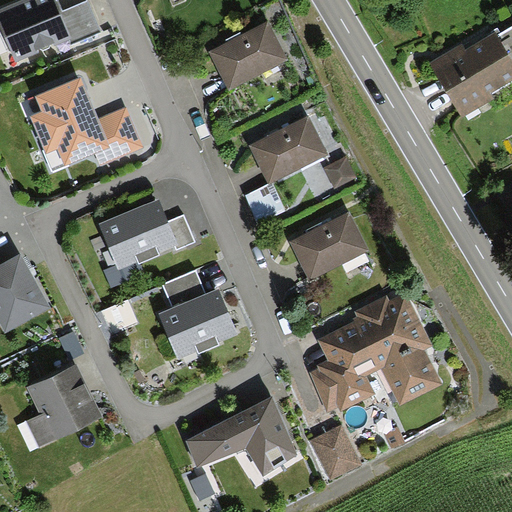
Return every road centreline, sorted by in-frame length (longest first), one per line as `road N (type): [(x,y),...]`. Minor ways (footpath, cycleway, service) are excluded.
road 1 (residential): [(191,154),(279,357),(152,419),(127,416),(43,233),(48,215)]
road 2 (primary): [(326,0),(511,311)]
road 3 (residential): [(118,0),(191,154)]
road 4 (residential): [(48,215),(191,154)]
